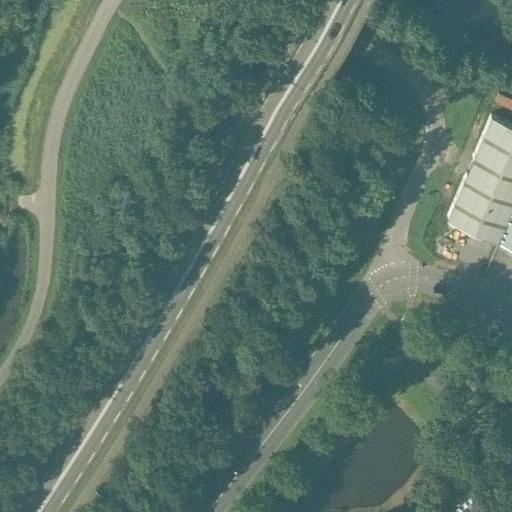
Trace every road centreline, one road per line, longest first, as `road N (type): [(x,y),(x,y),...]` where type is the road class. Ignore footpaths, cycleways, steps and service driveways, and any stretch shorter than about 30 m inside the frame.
road 1 (secondary): [(38,511),(211,228),(332,0)]
road 2 (unclassified): [(389,279),(386,255),(433,141),(434,105),(392,63),(247,0)]
road 3 (unclassified): [(110,0),(65,90),(53,132),(37,299),(0,379)]
road 4 (tertiary): [(206,511),(389,279)]
road 5 (tertiary): [(511,314),(425,277),(389,279)]
